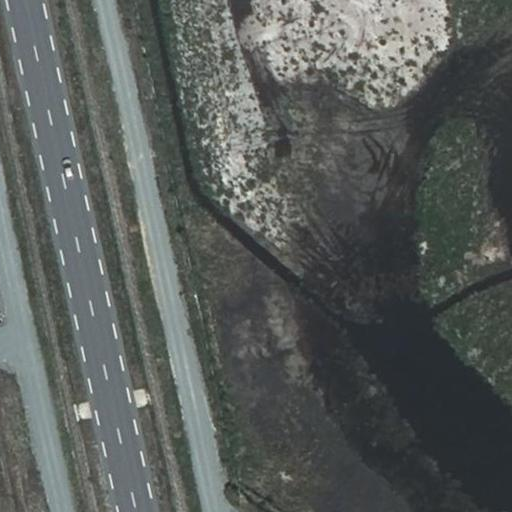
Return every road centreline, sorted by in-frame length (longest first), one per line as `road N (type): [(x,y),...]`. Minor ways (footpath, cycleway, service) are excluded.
road 1 (track): [(106,0),(219,511)]
road 2 (primary): [(139,511),(27,0)]
road 3 (track): [(64,511),(0,215)]
